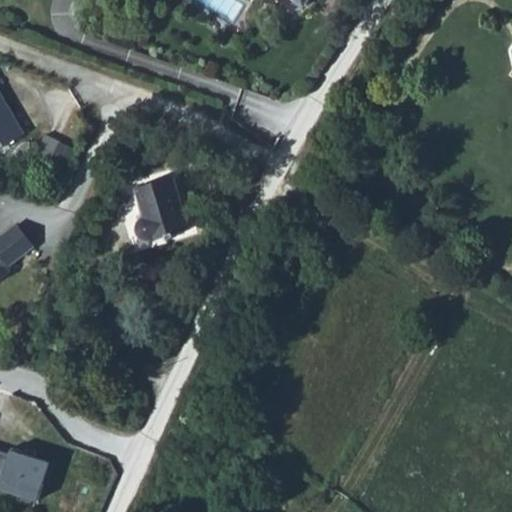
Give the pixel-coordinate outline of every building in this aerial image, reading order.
[(0,148),(25,134),(0,91),(0,148)] [(67,175),(79,150),(47,135),(35,160),(47,165),(67,175)] [(190,229),(174,177),(137,189),(146,218),(144,219),(142,220),(140,222),(138,224),(138,226),(137,229),(138,231),(138,233),(139,236),(141,237),(143,238),(145,240),(147,240),(150,241),(151,240),(190,229)] [(0,279),(9,273),(10,272),(7,267),(34,246),(18,224),(0,237),(0,279)] [(0,489),(32,501),(44,468),(0,452),(0,489)]
